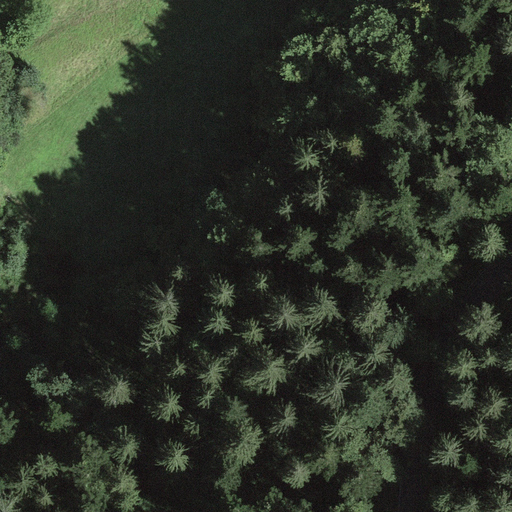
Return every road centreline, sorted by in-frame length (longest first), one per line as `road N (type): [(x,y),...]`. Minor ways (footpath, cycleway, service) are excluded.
road 1 (unclassified): [(409,511),(418,419),(436,362),(473,298),(511,257)]
road 2 (track): [(0,153),(148,0)]
